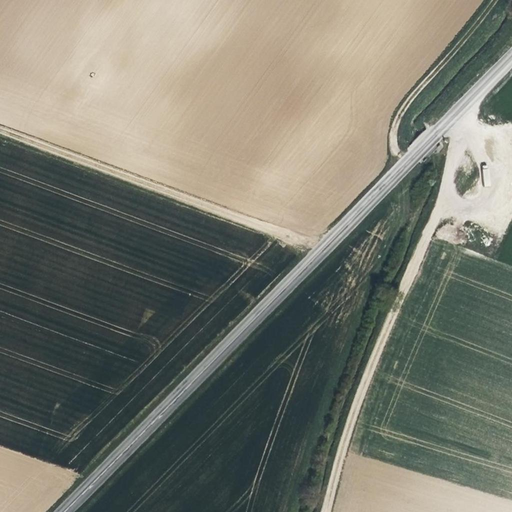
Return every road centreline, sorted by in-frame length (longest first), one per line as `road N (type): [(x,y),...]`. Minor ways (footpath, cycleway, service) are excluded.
road 1 (tertiary): [(405,166),(64,511)]
road 2 (track): [(442,205),(355,408),(325,511)]
road 3 (residential): [(405,166),(393,144),(407,106),(479,27),(493,0)]
road 4 (tertiary): [(511,59),(405,166)]
